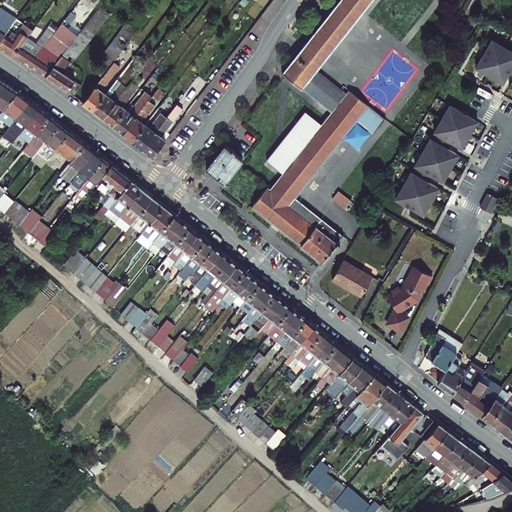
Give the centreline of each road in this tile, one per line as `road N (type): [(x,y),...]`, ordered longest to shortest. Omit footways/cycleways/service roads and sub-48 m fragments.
road 1 (track): [(0,219),(325,511)]
road 2 (residential): [(399,373),(165,185)]
road 3 (residential): [(399,373),(511,131)]
road 4 (residential): [(165,185),(295,0)]
road 5 (residential): [(165,185),(0,60)]
road 6 (residential): [(511,461),(399,373)]
